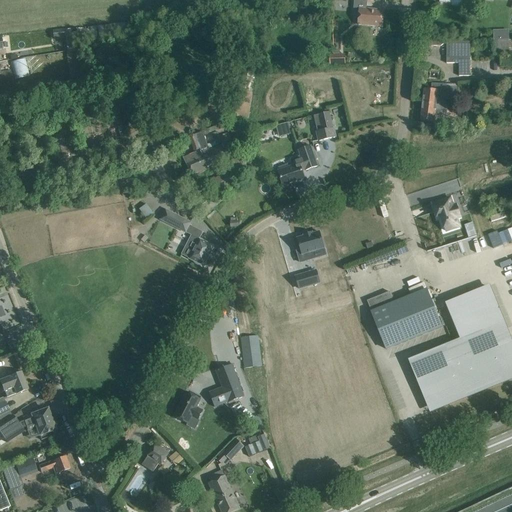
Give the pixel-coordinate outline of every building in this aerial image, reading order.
[(354,0),(353,8),(359,9),(358,25),(382,27),(382,22),(384,22),(386,21),(386,17),(385,15),(383,15),(383,10),(366,9),(367,1),(354,0)] [(169,18),(144,21),(144,27),(170,24),(169,18)] [(64,29),(52,30),(53,39),(65,38),(64,30),(64,29)] [(508,30),(494,30),(494,40),(496,40),(498,40),(508,40),(508,30)] [(496,40),(496,54),(510,54),(510,40),(498,40),(496,40)] [(418,41),(418,57),(421,57),(422,57),(423,46),(440,45),(446,42),(446,41),(418,41)] [(470,41),(446,41),(446,42),(446,64),(449,64),(458,63),(458,75),(470,75),(470,57),(470,41)] [(345,54),(329,55),(329,65),(345,64),(345,54)] [(25,59),(10,63),(14,80),(29,77),(25,59)] [(281,66),(254,69),(255,73),(263,72),(278,71),(314,67),(313,63),(304,63),(304,62),(295,63),(295,64),(281,65),(281,66)] [(0,73),(0,76),(0,83),(12,81),(10,70),(0,71),(0,73)] [(61,73),(54,73),(57,89),(63,88),(61,73)] [(234,79),(228,116),(240,118),(248,119),(253,92),(252,92),(255,74),(247,73),(247,76),(239,75),(234,79)] [(146,82),(128,86),(136,123),(140,122),(141,125),(151,123),(151,120),(154,119),(146,82)] [(316,82),(302,84),(303,96),(318,94),(316,82)] [(424,90),(423,103),(445,104),(446,100),(457,100),(457,89),(457,85),(457,84),(433,83),(432,91),(424,90)] [(457,89),(457,100),(470,100),(470,89),(457,89)] [(18,95),(11,96),(13,108),(15,118),(51,111),(60,110),(74,107),(109,100),(107,92),(72,99),(20,108),(18,95)] [(38,93),(21,96),(22,101),(39,98),(38,93)] [(11,96),(0,97),(0,110),(13,108),(11,96)] [(267,109),(282,106),(280,97),(265,100),(267,109)] [(423,103),(421,121),(431,122),(435,122),(436,110),(448,112),(448,105),(445,104),(423,103)] [(258,117),(260,127),(283,121),(281,111),(258,117)] [(329,112),(313,116),(319,141),(335,138),(329,112)] [(228,116),(226,117),(236,152),(246,149),(249,148),(240,118),(228,116)] [(70,122),(51,126),(58,159),(77,155),(70,122)] [(279,125),(277,126),(279,134),(290,131),(287,123),(279,125)] [(140,143),(136,145),(138,149),(141,158),(162,151),(162,153),(163,154),(176,150),(174,146),(182,143),(180,138),(160,144),(155,131),(146,134),(147,136),(141,138),(142,141),(139,142),(140,143)] [(202,132),(193,135),(200,152),(209,149),(208,148),(207,144),(203,135),(202,132)] [(217,132),(211,134),(215,145),(221,143),(217,132)] [(194,152),(186,157),(195,175),(229,158),(222,144),(216,146),(209,149),(200,152),(196,154),(195,152),(194,152)] [(279,174),(277,176),(278,180),(281,180),(283,186),(305,179),(302,170),(305,169),(305,171),(318,166),(311,146),(298,150),(300,156),(290,159),(293,166),(278,171),(279,174)] [(246,149),(236,152),(237,157),(246,175),(246,149)] [(214,177),(208,181),(216,195),(220,192),(225,189),(235,181),(246,175),(237,157),(228,163),(231,168),(215,179),(214,177)] [(450,198),(433,204),(437,217),(441,216),(446,231),(459,227),(457,218),(459,217),(456,206),(453,207),(450,198)] [(146,203),(138,208),(145,218),(153,213),(146,203)] [(165,210),(160,220),(186,233),(191,223),(165,210)] [(488,216),(493,231),(509,226),(504,211),(488,216)] [(182,250),(189,234),(178,230),(171,245),(182,250)] [(324,251),(319,234),(312,236),(312,235),(303,237),(304,238),(297,240),(300,252),(296,253),(300,265),(313,261),(311,255),(324,251)] [(191,235),(181,254),(189,259),(195,261),(194,262),(196,264),(198,265),(200,265),(201,264),(203,266),(214,246),(199,239),(191,235)] [(315,273),(295,278),(298,291),(319,285),(315,273)] [(451,342),(417,356),(438,407),(511,377),(511,342),(489,287),(446,305),(460,339),(451,342)] [(390,292),(367,301),(386,349),(442,327),(437,314),(432,303),(431,299),(427,290),(394,303),(390,292)] [(207,359),(222,366),(229,349),(215,342),(221,327),(212,323),(197,356),(206,360),(207,359)] [(257,336),(241,338),(245,368),(261,366),(257,336)] [(228,383),(216,389),(223,403),(235,397),(236,398),(251,390),(236,359),(220,367),(228,383)] [(12,376),(0,380),(0,382),(2,388),(6,398),(18,393),(28,389),(21,372),(12,376)] [(187,392),(174,417),(188,424),(192,417),(198,420),(203,411),(197,407),(201,399),(187,392)] [(5,402),(0,404),(0,415),(9,411),(5,402)] [(13,417),(0,425),(0,434),(6,443),(23,432),(21,430),(25,428),(26,431),(35,427),(39,436),(40,440),(54,435),(53,431),(55,430),(51,420),(47,409),(37,413),(22,419),(22,421),(17,423),(13,417)] [(208,440),(218,449),(234,432),(217,416),(205,429),(212,435),(208,440)] [(251,445),(245,447),(249,457),(270,448),(264,434),(256,437),(256,436),(248,439),(251,445)] [(219,458),(217,459),(221,464),(227,459),(230,462),(244,447),(236,439),(219,458)] [(148,456),(142,465),(153,472),(158,464),(160,465),(168,454),(167,453),(162,450),(157,446),(155,445),(148,456)] [(177,451),(169,458),(176,466),(184,459),(177,451)] [(56,460),(39,466),(41,473),(52,468),(58,482),(66,479),(63,472),(64,472),(64,471),(70,469),(65,456),(56,460)] [(18,469),(10,472),(13,481),(37,473),(31,458),(16,463),(18,469)] [(222,471),(208,477),(211,483),(209,484),(222,511),(232,511),(239,509),(235,500),(222,471)] [(265,474),(260,477),(264,485),(269,483),(265,474)] [(0,511),(9,508),(0,484),(0,511)]
